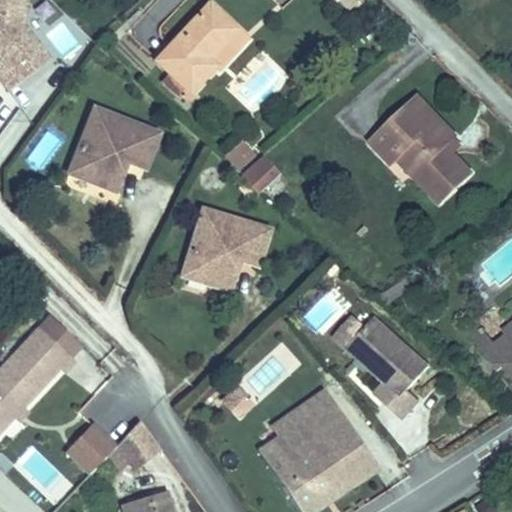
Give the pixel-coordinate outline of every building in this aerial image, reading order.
[(26,0),(0,0),(0,58),(1,60),(0,60),(0,83),(8,93),(50,61),(23,25),(26,0)] [(357,0),(338,0),(347,10),(357,0)] [(191,93),(215,67),(208,60),(236,29),(209,4),(157,61),(171,75),(188,90),(191,93)] [(248,40),(236,29),(208,60),(215,67),(219,71),(248,40)] [(182,96),(188,90),(171,75),(164,82),(181,97),(182,96)] [(182,96),(189,103),(195,96),(191,93),(188,90),(182,96)] [(0,134),(18,107),(0,95),(0,134)] [(427,128),(437,118),(419,99),(409,108),(427,128)] [(454,136),(437,118),(427,128),(409,108),(371,143),(391,164),(397,158),(402,153),(418,170),(413,175),(439,203),(470,173),(451,153),(444,146),(451,139),(454,136)] [(144,170),(158,135),(94,110),(69,174),(115,192),(123,172),(120,166),(122,161),(144,170)] [(451,139),(444,146),(451,153),(458,146),(451,139)] [(235,173),(255,157),(243,142),(223,159),(235,173)] [(418,170),(402,153),(397,158),(413,175),(418,170)] [(245,181),(266,161),(263,157),(240,177),(245,181)] [(278,174),(266,161),(245,181),(257,193),(278,174)] [(258,267),(269,231),(203,211),(183,277),(230,292),(236,272),(233,265),(235,260),(239,262),(258,267)] [(388,306),(413,289),(406,280),(382,297),(388,306)] [(50,317),(39,329),(70,358),(81,347),(50,317)] [(419,401),(408,391),(429,367),(374,318),(363,330),(347,349),(385,384),(375,395),(402,420),(419,401)] [(347,349),(363,330),(351,320),(335,338),(347,349)] [(466,331),(478,347),(490,338),(477,322),(466,331)] [(511,326),(507,330),(511,337),(511,339),(499,349),(490,338),(478,347),(498,372),(505,366),(511,375),(511,326)] [(70,358),(39,329),(0,370),(0,429),(2,431),(14,418),(15,418),(12,416),(21,407),(23,409),(24,408),(59,370),(70,358)] [(511,339),(511,337),(507,330),(493,341),(499,349),(511,339)] [(75,362),(70,358),(59,370),(63,374),(75,362)] [(240,403),(247,396),(239,387),(232,394),(240,403)] [(323,393),(291,415),(308,439),(290,451),(281,438),(259,452),(300,511),(313,511),(360,480),(325,428),(340,418),(323,393)] [(231,411),(240,403),(232,394),(223,403),(231,411)] [(18,422),(28,412),(24,408),(23,409),(21,407),(12,416),(15,418),(14,418),(18,422)] [(308,439),(291,415),(274,427),(281,438),(290,451),(308,439)] [(325,428),(360,480),(375,469),(340,418),(325,428)] [(161,451),(139,422),(118,445),(131,463),(136,470),(161,451)] [(115,447),(92,425),(66,452),(90,474),(115,447)] [(115,447),(107,456),(119,472),(131,463),(118,445),(115,447)] [(172,511),(166,492),(122,506),(123,511),(172,511)]
